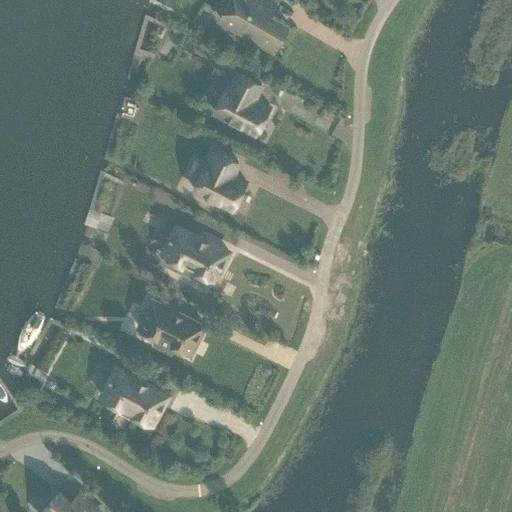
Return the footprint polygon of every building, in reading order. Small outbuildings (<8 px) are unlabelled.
[(271,0),(231,0),(220,19),(274,50),(288,25),(269,14),(276,3),(271,0)] [(261,84),(238,72),(231,86),(227,84),(214,111),(256,133),(270,107),(254,98),(261,84)] [(208,163),(206,163),(193,189),(233,209),(246,182),(232,175),(238,162),(214,151),(208,163)] [(215,279),(229,252),(177,226),(163,253),(181,262),(177,269),(193,277),(197,270),(215,279)] [(152,300),(139,328),(157,337),(155,340),(171,348),(172,345),(191,354),(205,326),(152,300)] [(168,396),(117,368),(101,397),(119,407),(121,403),(135,411),(133,414),(152,425),(168,396)] [(60,494),(42,511),(97,511),(79,494),(70,504),(60,494)]
